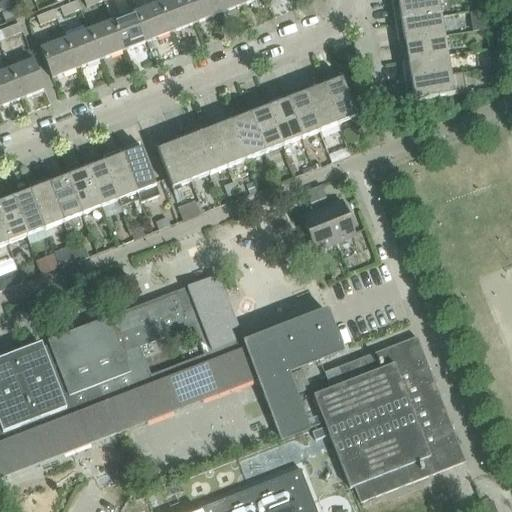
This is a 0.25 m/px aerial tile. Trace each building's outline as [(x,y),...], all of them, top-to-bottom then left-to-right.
[(83,0),(87,9),(104,2),(102,0),(83,0)] [(170,0),(159,5),(170,34),(194,25),(183,0),(170,0)] [(183,0),(194,25),(217,16),(210,0),(183,0)] [(210,0),(217,16),(241,7),(237,0),(210,0)] [(441,18),(438,0),(427,0),(392,6),(395,26),(441,18)] [(60,9),(63,18),(80,11),(77,3),(60,9)] [(135,14),(147,43),(170,34),(159,5),(135,14)] [(36,18),(40,27),(57,20),(53,12),(36,18)] [(112,23),(123,52),(147,43),(135,14),(112,23)] [(444,38),(441,18),(395,26),(398,45),(444,38)] [(112,23),(88,32),(99,61),(123,52),(112,23)] [(2,32),(5,40),(22,34),(19,25),(2,32)] [(88,32),(65,41),(76,70),(99,61),(88,32)] [(448,57),(444,38),(398,45),(402,65),(448,57)] [(76,70),(65,41),(41,50),(52,80),(76,70)] [(402,65),(405,84),(451,76),(448,57),(402,65)] [(9,71),(21,100),(45,91),(33,62),(9,71)] [(0,74),(0,108),(21,100),(9,71),(0,74)] [(321,83),(338,126),(357,119),(340,76),(321,83)] [(451,76),(405,84),(408,104),(454,96),(451,76)] [(321,83),(303,90),(319,133),(338,126),(321,83)] [(319,133),(303,90),(284,97),(301,141),(319,133)] [(301,141),(284,97),(266,104),(283,148),(301,141)] [(266,104),(247,111),(264,155),(283,148),(266,104)] [(247,111),(229,119),(246,162),(264,155),(247,111)] [(229,119),(210,126),(227,169),(246,162),(229,119)] [(210,126),(192,133),(209,176),(227,169),(210,126)] [(174,140),(191,183),(209,176),(192,133),(174,140)] [(191,183),(174,140),(155,147),(172,191),(191,183)] [(139,145),(120,152),(137,196),(156,188),(139,145)] [(120,152),(102,159),(119,203),(137,196),(120,152)] [(102,159),(84,166),(100,210),(119,203),(102,159)] [(84,166),(65,173),(82,217),(100,210),(84,166)] [(65,173),(47,181),(63,224),(82,217),(65,173)] [(47,181),(28,188),(45,231),(63,224),(47,181)] [(321,187),(313,191),(318,203),(326,200),(321,187)] [(28,188),(10,195),(26,238),(45,231),(28,188)] [(318,203),(313,191),(305,194),(310,206),(318,203)] [(10,195),(0,198),(0,224),(8,246),(26,238),(10,195)] [(342,204),(322,212),(335,245),(355,237),(342,204)] [(335,245),(322,212),(301,220),(314,253),(335,245)] [(0,248),(8,246),(0,224),(0,248)] [(41,346),(0,361),(0,480),(114,436),(257,381),(281,442),(309,431),(310,431),(288,375),(322,362),(343,353),(343,352),(341,346),(329,315),(272,338),(269,330),(242,341),(217,277),(186,289),(187,290),(109,320),(108,319),(48,343),(49,347),(43,349),(41,346)] [(331,391),(313,397),(332,445),(349,490),(354,489),(360,505),(465,464),(441,402),(417,339),(338,370),(327,374),(325,375),(331,391)] [(323,430),(312,434),(315,442),(326,438),(323,430)] [(198,511),(316,511),(301,471),(198,511)]
